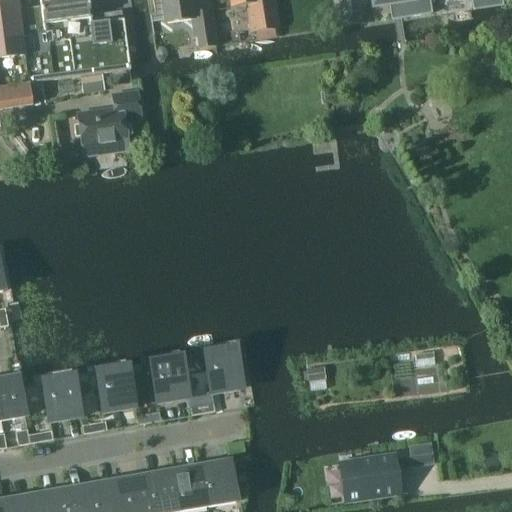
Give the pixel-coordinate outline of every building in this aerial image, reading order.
[(37,0),(39,8),(18,11),(30,84),(128,70),(122,20),(121,20),(119,20),(116,20),(110,21),(105,22),(100,23),(95,23),(90,24),(86,0),(37,0)] [(197,49),(195,49),(195,51),(216,48),(211,13),(192,16),(189,0),(161,0),(161,1),(152,2),(155,22),(165,21),(165,26),(191,22),(193,39),(195,39),(197,49)] [(246,7),(250,35),(278,30),(274,2),(258,4),(257,0),(229,0),(231,9),(246,7)] [(296,0),(298,9),(313,7),(312,0),(296,0)] [(338,0),(341,20),(363,17),(360,0),(338,0)] [(374,0),(375,5),(402,1),(404,14),(431,10),(430,0),(374,0)] [(0,92),(30,87),(30,84),(18,11),(16,2),(0,4),(0,92)] [(233,18),(214,21),(218,40),(237,36),(233,18)] [(102,90),(100,75),(79,79),(81,93),(102,90)] [(206,83),(191,87),(194,105),(210,102),(206,83)] [(0,111),(33,107),(30,87),(0,92),(0,111)] [(77,116),(83,158),(130,151),(125,122),(141,120),(138,95),(112,98),(114,111),(77,116)] [(8,328),(5,310),(0,311),(0,329),(8,328)] [(207,372),(211,395),(242,389),(238,366),(238,367),(235,350),(205,355),(208,372),(207,372)] [(188,399),(182,359),(151,365),(154,381),(157,404),(188,399)] [(134,408),(128,369),(97,374),(100,391),(99,391),(103,414),(134,408)] [(49,423),(80,418),(74,378),(43,384),(46,400),(45,400),(49,423)] [(18,380),(0,383),(0,417),(1,423),(25,419),(18,380)] [(213,405),(190,409),(192,418),(215,414),(213,405)] [(159,414),(136,418),(138,427),(161,423),(159,414)] [(105,423),(82,427),(84,436),(107,432),(105,423)] [(18,448),(29,446),(28,437),(27,431),(16,433),(18,448)] [(28,437),(29,446),(53,442),(51,433),(28,437)] [(396,454),(340,462),(346,503),(390,496),(390,491),(401,489),(399,478),(396,454)] [(229,465),(200,470),(207,509),(236,504),(229,465)] [(200,470),(172,475),(178,511),(190,511),(207,509),(200,470)] [(178,511),(172,475),(144,480),(149,511),(178,511)] [(149,511),(144,480),(115,485),(119,511),(149,511)] [(119,511),(115,485),(87,490),(90,511),(119,511)] [(90,511),(87,490),(58,494),(61,511),(90,511)] [(61,511),(58,494),(30,499),(32,511),(61,511)] [(32,511),(30,499),(2,504),(2,511),(32,511)]
